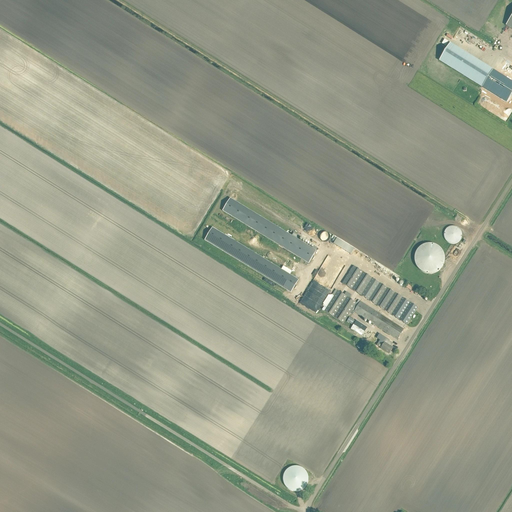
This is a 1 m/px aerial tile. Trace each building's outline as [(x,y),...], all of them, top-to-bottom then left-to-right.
[(450,44),(439,61),(482,88),(492,71),(450,44)] [(231,199),(223,212),(309,264),(316,251),(231,199)] [(452,245),(454,245),(455,244),(456,244),(457,244),(458,243),(459,242),(460,241),(461,240),(461,238),(462,237),(462,236),(462,235),(462,234),(461,233),(461,231),(460,230),(459,230),(459,229),(458,228),(457,227),(455,227),(454,227),(453,227),(452,227),(451,227),(450,227),(448,228),(447,228),(447,229),(446,230),(445,231),(444,232),(444,233),(444,234),(444,235),(444,237),(444,238),(444,239),(445,240),(445,241),(446,242),(447,243),(448,243),(449,244),(450,244),(451,244),(452,245)] [(213,228),(205,241),(291,293),(298,280),(213,228)] [(314,234),(312,240),(318,243),(321,236),(314,234)] [(325,248),(343,257),(347,250),(329,240),(328,241),(325,239),(323,243),(326,245),(325,248)] [(415,253),(415,255),(414,257),(414,258),(414,260),(414,262),(415,264),(415,265),(416,267),(417,268),(419,270),(420,271),(421,272),(423,273),(425,273),(426,274),(428,274),(430,274),(432,274),(434,273),(435,273),(437,272),(438,271),(440,270),(441,269),(442,267),(443,266),(444,264),(444,262),(444,260),(444,259),(444,257),(444,255),(443,253),(442,252),(442,250),(440,249),(439,248),(438,247),(436,246),(435,245),(433,244),(431,244),(429,244),(428,244),(426,244),(424,245),(423,245),(421,246),(420,247),(418,249),(417,250),(416,251),(415,253)] [(407,326),(418,308),(353,267),(342,285),(407,326)] [(300,287),(298,293),(296,292),(294,297),(299,299),(303,288),(300,287)] [(316,313),(328,292),(325,290),(313,311),(316,313)] [(310,297),(307,296),(303,308),(309,310),(315,292),(312,291),(310,297)] [(343,324),(356,304),(338,291),(324,311),(343,324)] [(397,341),(404,330),(361,302),(354,312),(397,341)] [(362,336),(367,328),(356,321),(351,329),(362,336)] [(346,327),(342,331),(353,339),(356,335),(346,327)] [(390,347),(392,343),(388,341),(387,344),(385,343),(381,349),(389,354),(393,348),(390,347)] [(297,468),(295,468),(292,468),(290,469),(288,470),(287,471),(285,472),(284,474),(283,476),(282,478),(282,481),(282,483),(283,485),(284,487),(285,489),(287,490),(288,491),(290,492),(292,493),(295,493),(297,493),(299,492),(301,491),(303,490),(304,489),(306,487),(307,485),(307,483),(307,481),(307,478),(307,476),(306,474),(304,472),(303,471),(301,470),(299,469),(297,468)]
